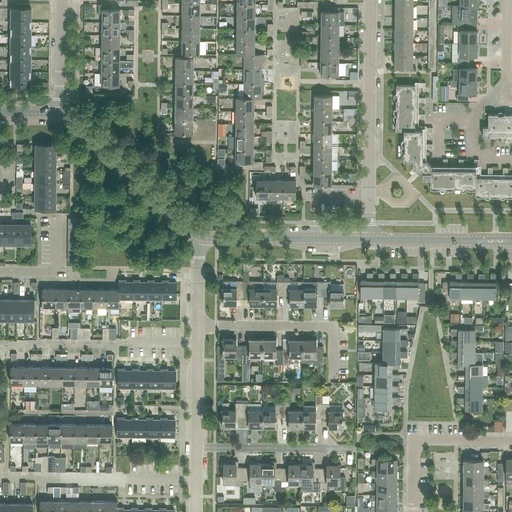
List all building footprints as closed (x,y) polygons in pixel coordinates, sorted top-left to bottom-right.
[(200,16),(200,3),(182,3),(182,16),(200,16)] [(98,5),(98,15),(102,15),(102,22),(120,23),(120,10),(111,9),(111,4),(98,4),(98,5)] [(255,17),(255,4),(237,4),(237,17),(255,17)] [(413,18),(413,5),(395,5),(395,18),(413,18)] [(459,6),(452,6),(452,25),(457,25),(477,25),(477,19),(477,6),(459,6)] [(30,9),(17,8),(12,8),(12,22),(30,22),(30,9)] [(321,12),(321,25),(339,25),(343,25),(344,12),(339,12),(326,12),(324,12),(321,12)] [(200,29),(200,16),(182,16),(181,29),(200,29)] [(237,29),(255,29),(255,17),(237,17),(237,29)] [(413,31),(413,18),(395,18),(395,30),(413,31)] [(30,34),(30,22),(12,22),(12,34),(30,34)] [(120,35),(120,23),(102,22),(102,35),(120,35)] [(338,37),(339,25),(321,25),(321,37),(338,37)] [(477,31),(477,25),(457,25),(457,31),(459,31),(459,44),(477,44),(477,31)] [(199,41),(200,29),(181,29),(181,41),(199,41)] [(254,42),(255,29),(237,29),(236,42),(254,42)] [(412,43),(413,31),(395,30),(394,43),(412,43)] [(30,47),(30,34),(12,34),(12,47),(30,47)] [(119,48),(120,35),(102,35),(102,48),(119,48)] [(338,50),(338,37),(321,37),(320,50),(338,50)] [(199,54),(199,41),(181,41),(181,54),(199,54)] [(254,55),(254,42),(236,42),(236,55),(244,55),(254,55)] [(412,56),(412,43),(394,43),(394,56),(412,56)] [(477,57),(477,44),(459,44),(459,57),(457,57),(457,63),(469,63),(469,57),(477,57)] [(30,47),(12,47),(12,59),(30,60),(30,47)] [(119,60),(119,48),(102,48),(101,60),(119,60)] [(338,63),(338,50),(320,50),(320,63),(338,63)] [(244,69),(261,69),(261,62),(264,62),(264,55),(254,55),(244,55),(244,69)] [(412,69),(412,56),(394,56),(394,69),(412,69)] [(193,70),(193,58),(193,57),(175,57),(175,70),(193,70)] [(29,72),(30,60),(12,59),(11,72),(29,72)] [(128,60),(119,60),(101,60),(101,73),(119,73),(119,68),(133,68),(133,61),(128,60)] [(338,76),(338,63),(320,63),(320,76),(338,76)] [(469,68),(469,63),(457,63),(457,68),(453,68),(452,81),(459,81),(477,82),(477,68),(469,68)] [(84,86),(90,87),(90,75),(93,75),(93,68),(84,67),(84,86)] [(261,77),(261,69),(244,69),(244,84),(263,84),(263,77),(261,77)] [(193,83),(193,70),(175,70),(175,83),(193,83)] [(29,85),(29,72),(11,72),(11,85),(29,85)] [(119,86),(119,73),(101,73),(101,86),(119,86)] [(476,95),(477,82),(459,81),(459,94),(456,94),(456,100),(468,101),(468,95),(476,95)] [(193,96),(193,83),(175,83),(175,95),(193,96)] [(418,98),(418,87),(425,87),(425,83),(415,83),(415,85),(396,85),(396,101),(415,101),(425,101),(425,98),(418,98)] [(263,91),(263,84),(244,84),(243,98),(254,99),(261,99),(261,91),(263,91)] [(309,92),(299,92),(298,107),(309,107),(309,92)] [(193,108),(193,96),(175,95),(175,108),(193,108)] [(314,109),(332,109),(332,96),(314,95),(314,109)] [(254,99),(243,98),(236,98),(236,111),(254,111),(254,99)] [(425,101),(415,101),(396,101),(396,109),(397,109),(397,115),(395,115),(395,116),(415,116),(425,116),(425,114),(418,114),(418,102),(425,102),(425,101)] [(192,121),(193,108),(175,108),(175,121),(192,121)] [(332,121),(332,109),(314,109),(314,121),(332,121)] [(357,122),(357,109),(343,109),(343,121),(348,122),(357,122)] [(236,124),(254,124),(254,111),(236,111),(236,124)] [(511,114),(503,115),(503,134),(505,134),(511,133),(511,114)] [(503,134),(503,115),(488,115),(488,127),(483,127),(482,137),(490,137),(490,133),(500,134),(500,144),(505,144),(505,134),(503,134)] [(425,116),(415,116),(395,116),(397,116),(396,122),(396,131),(404,131),(432,131),(432,128),(426,128),(426,126),(418,126),(418,119),(425,119),(425,116)] [(192,134),(192,121),(175,121),(174,134),(192,134)] [(331,134),(332,121),(314,121),(313,134),(331,134)] [(253,136),(254,124),(236,124),(235,136),(253,136)] [(432,133),(432,131),(404,131),(403,146),(422,146),(432,146),(432,144),(426,144),(426,132),(432,133)] [(331,147),(331,134),(313,134),(313,147),(331,147)] [(253,149),(253,136),(235,136),(235,149),(253,149)] [(36,145),(36,158),(55,158),(56,146),(56,145),(36,144),(36,145)] [(432,146),(422,146),(403,146),(403,161),(413,161),(413,169),(416,172),(418,174),(422,179),(430,179),(430,188),(445,188),(446,159),(443,159),(442,165),(431,165),(429,163),(426,161),(426,149),(432,149),(432,146)] [(331,159),(331,147),(313,147),(313,159),(331,159)] [(253,162),(253,149),(235,149),(235,162),(253,162)] [(36,158),(36,171),(55,171),(55,158),(36,158)] [(331,172),(331,159),(313,159),(313,172),(331,172)] [(458,166),(447,165),(447,160),(446,159),(445,188),(454,188),(460,188),(460,189),(461,160),(458,160),(458,166)] [(474,166),(463,166),(463,160),(461,160),(460,189),(461,189),(461,188),(466,188),(475,189),(476,160),(474,160),(474,166)] [(481,166),(478,166),(479,160),(476,160),(475,189),(475,197),(490,197),(491,168),(488,168),(487,175),(481,175),(481,166)] [(503,175),(492,175),(492,168),(491,168),(490,197),(505,197),(506,168),(503,168),(503,175)] [(36,171),(36,183),(55,183),(55,171),(36,171)] [(331,185),(331,172),(313,172),(313,185),(331,185)] [(269,198),(270,180),(256,180),(256,198),(269,198)] [(282,198),(282,180),(270,180),(269,198),(282,198)] [(295,198),(295,180),(282,180),(282,198),(295,198)] [(36,183),(35,196),(55,196),(55,183),(36,183)] [(35,209),(42,209),(55,209),(55,196),(35,196),(35,209)] [(5,224),(4,244),(17,244),(17,225),(5,224)] [(17,225),(17,244),(30,244),(31,225),(17,225)] [(243,281),(243,296),(250,296),(250,306),(263,306),(263,288),(263,281),(250,281),(248,281),(248,272),(243,272),(243,281)] [(372,278),(372,273),(367,272),(366,280),(360,280),(360,297),(372,297),(372,278)] [(384,278),(384,273),(378,273),(378,280),(372,280),(372,278),(372,297),(383,297),(384,278)] [(395,278),(395,273),(389,273),(389,280),(384,280),(384,278),(383,297),(395,297),(395,278)] [(407,278),(407,273),(401,273),(401,281),(395,281),(395,278),(395,297),(407,297),(407,278)] [(418,283),(418,273),(413,273),(412,281),(407,281),(407,278),(407,297),(417,297),(417,301),(424,301),(425,283),(418,283)] [(461,298),(461,281),(461,274),(455,274),(455,281),(449,281),(449,298),(461,298)] [(472,279),(473,279),(473,274),(467,274),(467,281),(461,281),(461,298),(472,298),(472,279)] [(484,279),(484,274),(478,274),(478,281),(473,281),(473,279),(472,279),(472,298),(484,298),(484,279)] [(484,279),(484,298),(496,298),(496,274),(490,274),(490,281),(484,281),(484,279)] [(283,296),(283,275),(278,275),(277,278),(277,281),(277,288),(263,288),(263,306),(276,306),(276,296),(283,296)] [(283,275),(283,296),(290,296),(290,306),(303,306),(303,283),(304,283),(304,281),(303,281),(297,282),(297,288),(290,288),(290,281),(290,280),(288,278),(284,278),(284,275),(283,275)] [(133,300),(133,282),(125,282),(125,279),(118,279),(118,290),(119,290),(119,300),(133,300)] [(147,300),(147,282),(140,282),(140,279),(133,279),(133,282),(133,300),(147,300)] [(161,300),(162,282),(154,282),(154,280),(147,280),(147,282),(147,300),(161,300)] [(162,282),(161,300),(176,300),(176,283),(168,283),(168,280),(162,280),(162,282)] [(243,281),(236,281),(223,281),(223,288),(222,305),(236,306),(236,296),(243,296),(243,281)] [(303,283),(303,306),(316,306),(317,296),(323,296),(323,282),(316,282),(316,283),(304,283),(303,283)] [(330,289),(330,284),(330,282),(323,282),(323,296),(330,296),(330,306),(343,306),(343,289),(330,289)] [(55,307),(55,289),(42,289),(42,307),(55,307)] [(68,307),(68,289),(55,289),(55,307),(68,307)] [(81,289),(68,289),(68,307),(68,312),(81,312),(81,311),(81,307),(80,307),(81,289)] [(93,308),(93,290),(81,289),(80,307),(81,307),(81,311),(86,311),(86,308),(93,308)] [(106,308),(106,290),(93,290),(93,308),(93,314),(96,314),(98,313),(98,308),(106,308)] [(119,290),(118,290),(106,290),(106,308),(106,312),(109,312),(111,310),(111,308),(119,308),(119,300),(119,290)] [(16,321),(16,299),(7,299),(7,321),(16,321)] [(25,321),(25,299),(16,299),(16,321),(25,321)] [(25,299),(25,321),(34,321),(34,300),(25,299)] [(245,314),(235,313),(235,325),(244,325),(245,314)] [(358,324),(358,331),(383,332),(383,340),(399,340),(400,334),(407,334),(407,328),(400,328),(400,327),(383,327),(383,325),(358,324)] [(483,326),(474,326),(464,326),(464,329),(451,329),(450,335),(458,335),(458,340),(456,340),(456,341),(481,341),(475,341),(475,332),(483,331),(483,326)] [(77,334),(78,328),(70,328),(70,339),(77,339),(83,340),(83,339),(83,334),(77,334)] [(91,328),(84,328),(78,328),(77,334),(83,334),(83,339),(90,339),(91,328)] [(116,329),(109,328),(102,328),(102,334),(109,334),(109,340),(116,340),(116,329)] [(236,340),(222,340),(222,357),(235,357),(235,364),(242,364),(242,350),(242,346),(236,345),(236,340)] [(249,346),(242,346),(242,350),(242,364),(249,364),(249,357),(262,357),(263,340),(249,340),(249,346)] [(282,364),(282,350),(276,350),(276,340),(263,340),(262,357),(276,357),(275,364),(282,364)] [(303,357),(303,340),(289,340),(289,350),(282,350),(282,364),(289,364),(289,357),(303,357)] [(316,350),(316,346),(316,340),(303,340),(303,357),(303,362),(316,363),(316,364),(322,365),(322,350),(316,350)] [(401,351),(402,351),(399,351),(399,345),(407,346),(407,340),(399,340),(383,340),(375,340),(375,343),(383,343),(383,351),(401,351)] [(456,341),(456,340),(450,340),(450,346),(458,346),(458,352),(456,352),(475,352),(475,344),(481,344),(481,341),(456,341)] [(383,363),(399,363),(399,357),(407,357),(407,351),(402,351),(401,351),(383,351),(383,362),(383,363)] [(450,352),(450,358),(458,358),(458,364),(474,364),(474,363),(482,363),(482,352),(475,352),(456,352),(450,352)] [(383,363),(383,362),(375,362),(375,374),(394,374),(392,374),(392,368),(399,368),(399,363),(383,363)] [(488,364),(482,363),(474,363),(474,364),(458,364),(458,369),(465,369),(465,375),(463,375),(482,375),(482,367),(488,367),(488,364)] [(24,385),(24,367),(11,367),(11,385),(24,385)] [(36,385),(36,367),(24,367),(24,385),(36,385)] [(49,385),(49,367),(36,367),(36,385),(49,385)] [(62,385),(62,368),(49,367),(49,385),(62,385)] [(74,386),(74,368),(62,368),(62,385),(74,386)] [(87,386),(87,368),(74,368),(74,386),(87,386)] [(99,386),(99,368),(87,368),(87,386),(99,386)] [(112,386),(112,368),(99,368),(99,386),(112,386)] [(132,388),(132,371),(125,371),(125,368),(118,368),(117,388),(132,388)] [(146,389),(147,371),(139,371),(139,368),(132,368),(132,371),(132,388),(146,389)] [(160,389),(161,371),(153,371),(153,368),(147,368),(147,371),(146,389),(160,389)] [(161,371),(160,389),(175,389),(176,371),(167,371),(167,369),(161,368),(161,371)] [(394,386),(394,385),(391,385),(391,380),(399,380),(399,374),(394,374),(375,374),(375,386),(394,386)] [(463,375),(458,375),(458,381),(465,381),(465,386),(463,386),(463,387),(482,387),(482,375),(463,375)] [(394,397),(391,397),(391,391),(399,391),(399,385),(394,385),(394,386),(375,386),(375,397),(394,397)] [(463,387),(463,386),(458,386),(458,392),(465,392),(465,398),(463,398),(482,398),(482,387),(463,387)] [(382,411),(382,409),(391,409),(391,403),(399,403),(399,397),(394,397),(375,397),(374,409),(377,409),(377,411),(378,412),(381,412),(382,411)] [(463,398),(458,398),(457,404),(465,404),(465,410),(473,410),(473,414),(480,414),(480,410),(482,410),(482,398),(463,398)] [(235,418),(241,418),(242,403),(235,403),(235,410),(228,410),(228,403),(222,403),(222,410),(221,410),(221,427),(235,428),(235,418)] [(242,403),(241,418),(248,418),(248,428),(262,428),(262,410),(249,410),(249,403),(242,403)] [(282,418),(282,403),(275,403),(275,406),(262,406),(262,410),(262,428),(275,428),(275,418),(282,418)] [(302,428),(302,411),(289,410),(289,403),(282,403),(282,418),(288,418),(288,428),(302,428)] [(322,418),(322,404),(315,403),(315,411),(302,411),(302,428),(315,428),(315,418),(322,418)] [(322,404),(322,418),(328,418),(328,428),(342,428),(342,411),(329,411),(329,404),(322,404)] [(132,437),(132,420),(124,419),(124,417),(117,417),(117,437),(132,437)] [(146,437),(146,420),(138,420),(138,417),(132,417),(132,420),(132,437),(146,437)] [(160,438),(160,420),(153,420),(153,417),(146,417),(146,420),(146,437),(160,438)] [(160,420),(160,438),(175,438),(175,420),(167,420),(167,417),(160,417),(160,420)] [(23,442),(23,424),(10,424),(10,442),(23,442)] [(36,442),(36,424),(23,424),(23,442),(36,442)] [(48,442),(48,424),(36,424),(36,442),(48,442)] [(61,442),(61,424),(48,424),(48,442),(61,442)] [(73,442),(74,424),(61,424),(61,442),(73,442)] [(86,443),(86,425),(74,424),(73,442),(86,443)] [(98,443),(99,425),(86,425),(86,443),(98,443)] [(112,443),(112,425),(99,425),(98,443),(112,443)] [(377,471),(396,471),(396,459),(371,459),(371,464),(377,464),(377,470),(377,471)] [(483,473),(488,473),(488,467),(483,467),(483,460),(463,460),(463,472),(483,473)] [(223,464),(223,483),(231,483),(235,483),(235,481),(243,481),(243,467),(237,467),(238,461),(231,461),(231,464),(223,464)] [(262,484),(262,464),(254,464),(254,462),(248,461),(248,468),(243,467),(243,481),(250,481),(250,484),(262,484)] [(262,464),(262,484),(273,484),(273,491),(281,491),(281,482),(281,468),(276,468),(276,462),(269,462),(269,464),(262,464)] [(300,484),(300,464),(293,464),(293,462),(286,462),(286,468),(281,468),(281,482),(288,482),(288,484),(300,484)] [(319,482),(319,468),(314,468),(314,462),(308,462),(308,464),(300,464),(300,484),(312,484),(312,482),(319,482)] [(319,468),(319,482),(320,482),(320,490),(327,490),(327,484),(334,484),(334,489),(345,489),(345,477),(339,477),(339,465),(331,464),(331,462),(325,462),(325,468),(319,468)] [(377,471),(377,470),(371,470),(371,476),(377,476),(377,483),(396,483),(396,471),(377,471)] [(483,479),(483,473),(463,472),(463,484),(482,485),(488,485),(488,479),(483,479)] [(377,483),(371,483),(371,488),(377,488),(376,495),(396,495),(396,483),(377,483)] [(482,491),(482,485),(463,484),(463,496),(482,497),(488,497),(488,491),(482,491)] [(239,485),(221,485),(220,498),(239,498),(239,485)] [(396,495),(376,495),(371,495),(371,500),(376,500),(376,507),(396,507),(396,495)] [(482,503),(482,497),(463,496),(463,508),(482,509),(488,509),(488,503),(482,503)] [(52,511),(53,501),(40,501),(39,511),(52,511)] [(65,511),(66,501),(53,501),(52,511),(65,511)] [(66,501),(65,511),(78,511),(78,501),(66,501)] [(90,511),(91,501),(79,501),(78,501),(78,511),(90,511)] [(103,511),(103,501),(91,501),(90,511),(103,511)] [(116,511),(116,507),(117,507),(117,502),(103,501),(103,511),(116,511)]
